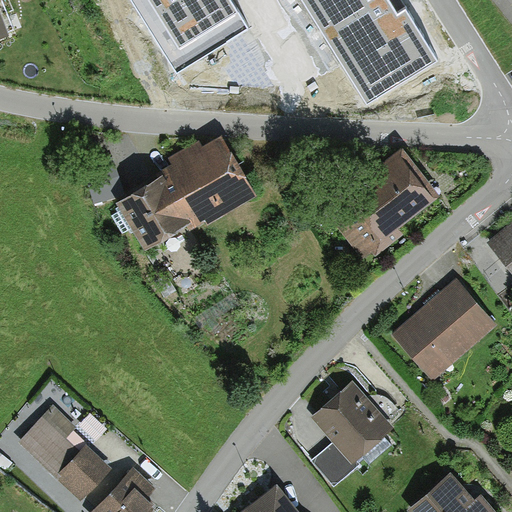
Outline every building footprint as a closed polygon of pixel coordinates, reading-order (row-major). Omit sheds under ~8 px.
[(0,0),(0,31),(16,25),(6,0),(0,0)] [(251,0),(143,0),(178,56),(256,8),(251,0)] [(296,0),(366,106),(441,57),(407,5),(398,10),(391,0),(296,0)] [(257,197),(222,136),(203,147),(199,140),(168,158),(172,165),(161,171),(164,176),(117,203),(145,252),(188,228),(189,231),(206,221),(208,225),(257,197)] [(443,190),(403,140),(361,174),(356,168),(327,191),(335,202),(325,209),(362,255),(373,246),(378,251),(405,229),(401,224),(443,190)] [(125,194),(113,158),(82,168),(94,204),(125,194)] [(511,218),(488,238),(511,266),(511,218)] [(458,275),(393,332),(433,378),(498,322),(458,275)] [(353,378),(312,414),(334,439),(311,458),(334,484),(361,461),(357,457),(394,424),(353,378)] [(20,438),(81,496),(111,464),(86,440),(80,447),(68,435),(77,425),(53,402),(20,438)] [(145,511),(158,499),(150,492),(156,485),(134,464),(88,511),(145,511)] [(481,511),(472,502),(479,496),(477,494),(450,465),(407,505),(413,511),(481,511)] [(304,511),(278,478),(238,511),(304,511)] [(482,489),(477,494),(479,496),(472,502),(481,511),(498,511),(501,510),(482,489)]
